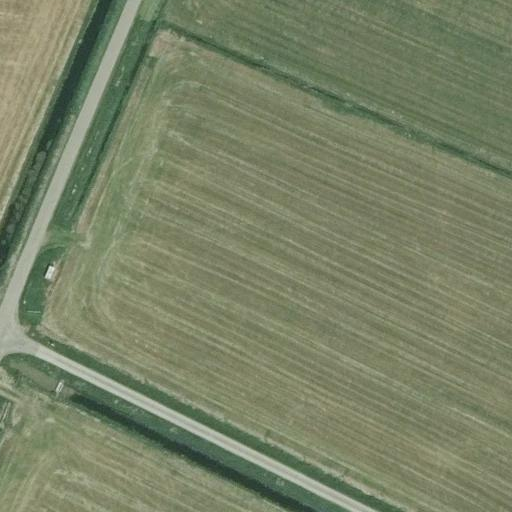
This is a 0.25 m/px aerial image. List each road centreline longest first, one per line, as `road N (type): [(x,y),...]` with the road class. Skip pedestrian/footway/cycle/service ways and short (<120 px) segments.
road 1 (unclassified): [(365,511),(0,335)]
road 2 (unclassified): [(0,324),(131,0)]
